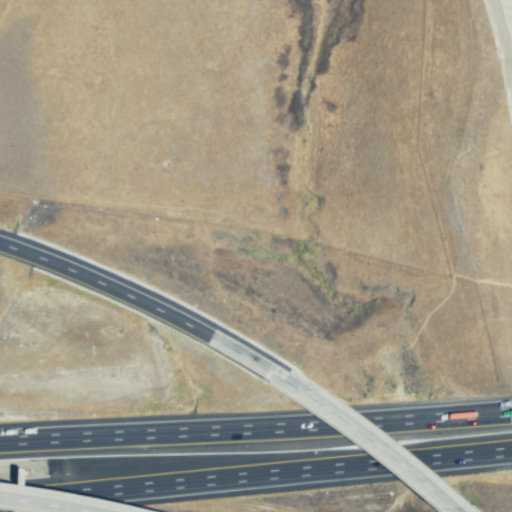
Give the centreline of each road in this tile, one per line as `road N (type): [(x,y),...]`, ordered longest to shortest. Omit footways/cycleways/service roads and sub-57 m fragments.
road 1 (motorway): [(0,498),(511,450)]
road 2 (motorway): [(508,411),(0,439)]
road 3 (motorway): [(275,374),(133,297),(0,243)]
road 4 (motorway): [(456,511),(275,374)]
